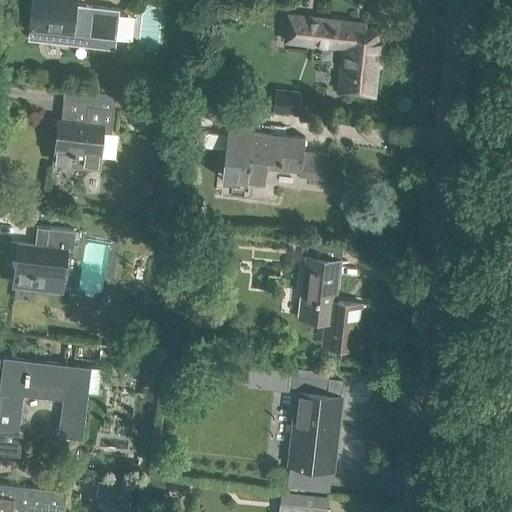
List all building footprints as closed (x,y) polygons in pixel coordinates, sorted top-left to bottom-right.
[(31,0),(27,39),(114,49),(119,9),(76,4),(76,0),(31,0)] [(224,0),(220,6),(226,14),(235,18),(244,7),(239,0),(224,0)] [(288,16),(285,40),(313,44),(314,38),(343,42),(337,91),(372,95),(375,66),(377,66),(381,30),(352,27),(353,23),(288,16)] [(84,125),(74,124),(57,122),(52,163),(97,169),(101,133),(110,134),(113,109),(87,106),(84,125)] [(304,138),(303,138),(302,139),(252,133),(253,121),(228,118),(226,135),(197,131),(195,146),(203,147),(223,149),(220,175),(244,178),(243,183),(261,185),(261,186),(262,186),(265,168),(297,172),(296,178),(298,178),(298,176),(322,179),(322,180),(323,181),(327,156),(302,153),(304,138)] [(63,250),(72,252),(74,232),(47,229),(45,247),(19,244),(14,285),(58,291),(63,250)] [(195,236),(176,233),(172,270),(191,272),(195,236)] [(333,303),(338,262),(305,258),(299,318),(325,321),(322,345),(354,348),(359,306),(333,303)] [(113,349),(112,360),(143,364),(140,385),(151,386),(155,354),(113,349)] [(0,429),(17,432),(23,384),(59,388),(57,400),(61,400),(57,436),(80,439),(83,415),(86,391),(98,392),(100,369),(90,368),(74,366),(67,365),(2,358),(0,371),(0,429)] [(316,394),(318,379),(287,376),(285,392),(295,393),(287,466),(330,471),(335,429),(337,429),(337,427),(335,427),(336,415),(339,415),(339,414),(337,413),(339,397),(316,394)] [(0,429),(0,454),(19,457),(22,432),(17,432),(0,429)] [(102,480),(100,504),(129,507),(131,484),(102,480)] [(0,511),(11,511),(12,508),(47,511),(61,511),(64,492),(0,484),(0,511)]
